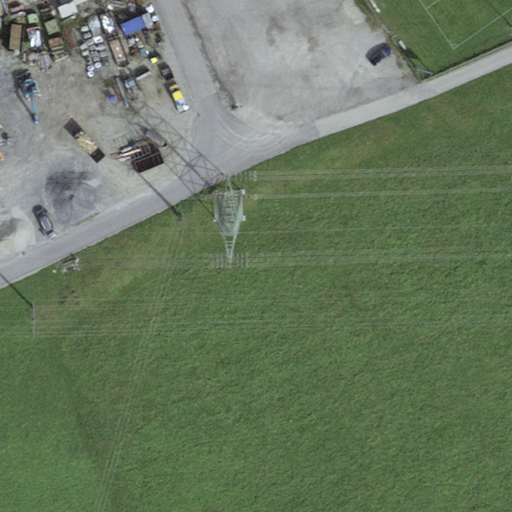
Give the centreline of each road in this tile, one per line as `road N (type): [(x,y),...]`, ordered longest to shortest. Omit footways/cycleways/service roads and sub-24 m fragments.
road 1 (residential): [(511,53),(234,167)]
road 2 (residential): [(234,167),(0,277)]
road 3 (residential): [(163,0),(234,167)]
